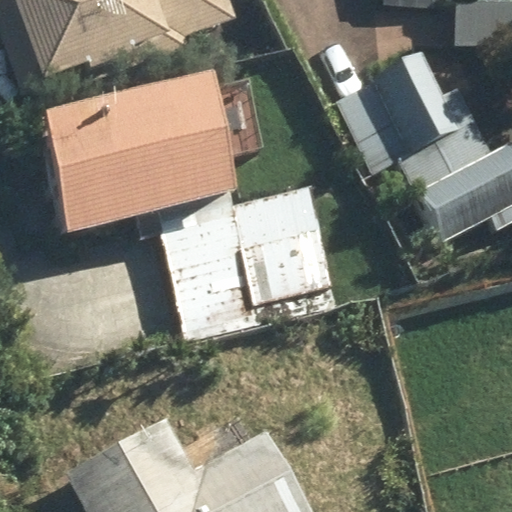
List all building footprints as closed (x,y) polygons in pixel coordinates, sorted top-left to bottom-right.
[(0,0),(0,34),(22,100),(240,26),(231,0),(0,0)] [(511,15),(454,11),(451,54),(511,58),(511,15)] [(442,104),(418,57),(327,104),(370,186),(401,170),(435,235),(511,195),(511,150),(489,163),(455,98),(442,104)] [(221,99),(42,140),(67,250),(155,231),(247,210),(221,99)] [(247,210),(155,231),(184,360),(338,325),(309,196),(247,210)] [(191,408),(68,479),(86,511),(320,511),(263,413),(211,443),(191,408)]
